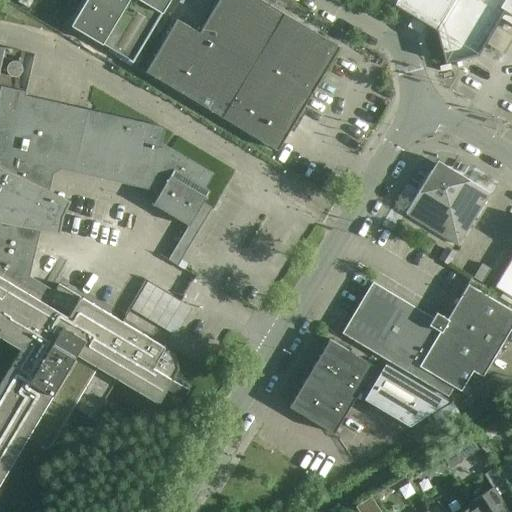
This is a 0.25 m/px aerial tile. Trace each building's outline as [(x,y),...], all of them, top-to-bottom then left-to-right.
[(18,6),(28,12),(31,6),(21,0),(18,6)] [(85,0),(70,26),(101,44),(127,0),(85,0)] [(127,0),(101,44),(132,63),(169,0),(127,0)] [(145,72),(276,150),(339,47),(260,0),(218,0),(199,33),(176,19),(145,72)] [(511,0),(385,0),(436,30),(444,63),(477,55),(499,18),(511,25),(511,0)] [(6,69),(5,70),(6,72),(6,73),(7,74),(8,76),(9,77),(10,77),(11,78),(13,78),(14,78),(16,78),(17,77),(19,77),(20,76),(21,74),(21,73),(22,72),(22,70),(22,69),(21,67),(21,66),(20,65),(19,64),(17,63),(16,62),(14,62),(13,62),(11,62),(10,63),(9,64),(8,65),(7,66),(6,67),(6,69)] [(151,182),(161,188),(152,204),(188,226),(209,191),(205,188),(212,175),(189,160),(160,143),(164,127),(24,96),(25,92),(0,86),(0,481),(27,436),(48,448),(72,407),(92,420),(117,378),(158,403),(167,388),(183,397),(188,389),(173,380),(179,369),(175,352),(59,284),(51,298),(20,280),(48,159),(151,182)] [(437,161),(405,213),(457,245),(489,193),(437,161)] [(511,256),(494,287),(503,292),(499,298),(511,306),(511,256)] [(341,333),(447,396),(453,387),(460,391),(472,371),(482,377),(511,325),(511,310),(467,284),(443,325),(372,282),(341,333)] [(373,366),(328,339),(288,407),(333,433),(373,366)] [(408,426),(446,400),(384,363),(363,398),(408,426)] [(469,503),(475,511),(509,511),(498,496),(508,490),(494,468),(484,474),(492,488),(469,503)] [(475,511),(469,503),(471,506),(462,511),(442,511),(438,504),(428,511),(475,511)]
